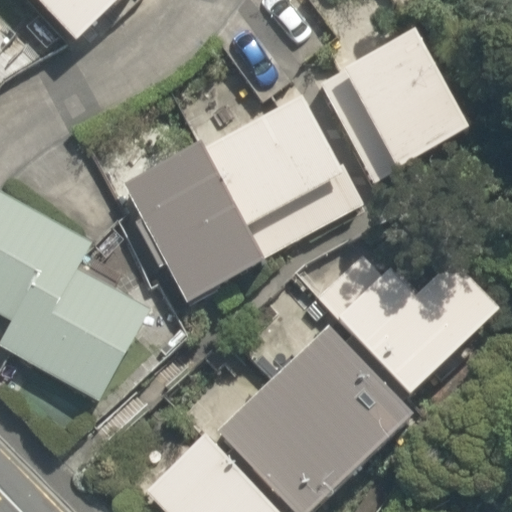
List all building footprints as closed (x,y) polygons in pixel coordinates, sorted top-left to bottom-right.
[(146,0),(33,0),(85,56),(146,0)] [(382,82),(375,68),(317,96),(325,111),(137,204),(198,328),(291,283),(279,259),(410,194),(412,198),(489,160),(437,55),(382,82)] [(0,105),(18,90),(0,68),(0,105)] [(0,322),(33,345),(0,393),(0,407),(91,470),(191,323),(22,208),(0,240),(0,322)] [(511,314),(395,223),(319,303),(359,340),(194,511),(386,511),(511,350),(511,314)]
